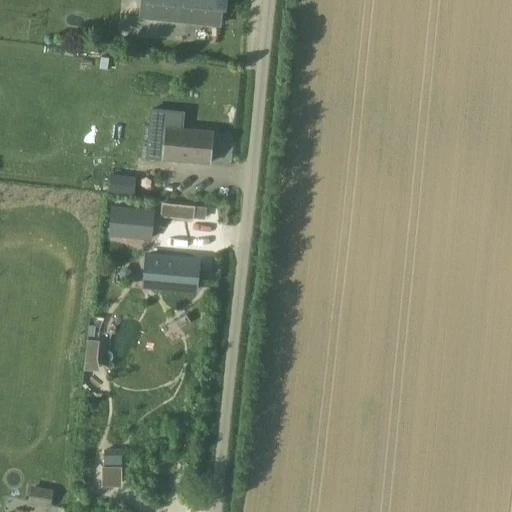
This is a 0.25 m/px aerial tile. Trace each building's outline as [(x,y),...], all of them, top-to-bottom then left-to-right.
[(142,0),(141,17),(220,25),(221,9),(225,9),(226,0),(142,0)] [(167,127),(163,159),(210,164),(213,131),(167,127)] [(109,176),(107,193),(132,196),(134,179),(109,176)] [(115,231),(154,235),(157,207),(118,203),(115,231)] [(195,207),(170,204),(168,216),(194,219),(195,207)] [(149,256),(146,286),(170,288),(170,289),(194,291),(197,259),(149,255),(149,256)] [(32,484),(29,502),(51,506),(54,488),(32,484)]
